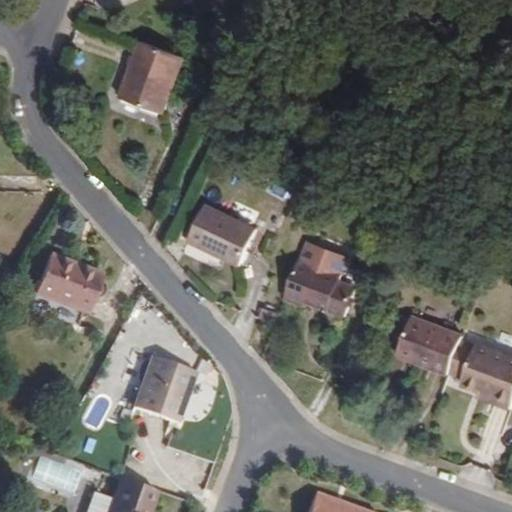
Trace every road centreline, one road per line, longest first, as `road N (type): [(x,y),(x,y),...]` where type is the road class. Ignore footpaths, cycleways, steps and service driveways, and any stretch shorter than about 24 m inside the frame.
road 1 (residential): [(267,429),(259,392),(43,145),(25,104),(26,44)]
road 2 (residential): [(486,511),(267,429)]
